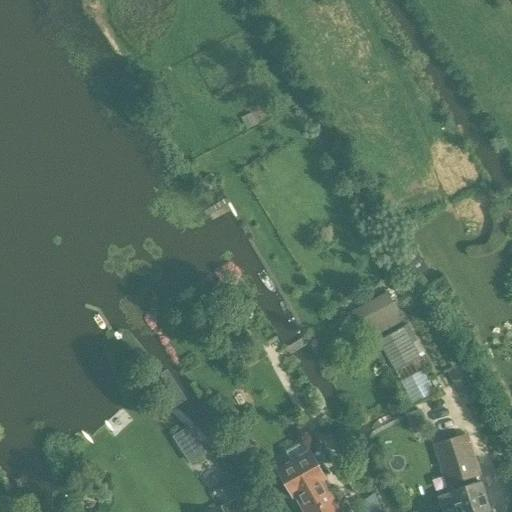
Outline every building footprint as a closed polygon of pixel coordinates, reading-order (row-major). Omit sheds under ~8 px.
[(413,248),(402,255),(416,279),(428,272),(413,248)] [(359,344),(402,321),(387,292),(343,316),(359,344)] [(395,371),(419,357),(401,327),(377,341),(395,371)] [(471,388),(473,388),(469,381),(467,382),(457,387),(461,394),(471,388)] [(189,464),(205,454),(188,428),(187,427),(186,428),(171,437),(189,464)] [(476,485),(474,478),(479,476),(467,437),(435,447),(448,486),(455,484),(457,491),(438,497),(442,511),(454,511),(456,511),(455,511),(490,511),(481,483),(476,485)] [(325,491),(319,480),(324,478),(318,467),(327,461),(320,449),(311,455),(303,441),(286,451),(293,464),(278,473),(292,496),(296,494),(302,504),(300,505),(304,511),(337,511),(339,511),(327,490),(325,491)] [(359,503),(372,496),(355,465),(342,472),(359,503)] [(241,511),(236,500),(221,507),(223,511),(241,511)]
